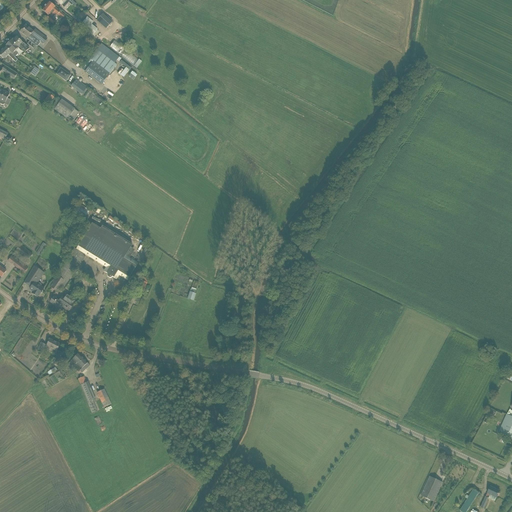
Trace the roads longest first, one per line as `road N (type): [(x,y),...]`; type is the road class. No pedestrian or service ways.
road 1 (unclassified): [(511,478),(311,386),(106,347),(42,321),(0,292)]
road 2 (track): [(263,376),(250,425),(200,511)]
road 3 (track): [(277,231),(251,309),(246,373)]
